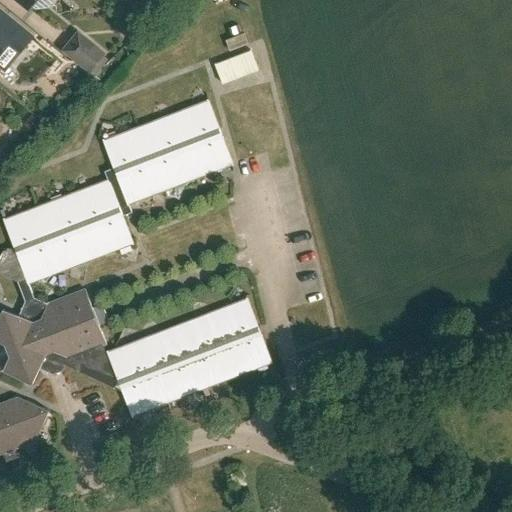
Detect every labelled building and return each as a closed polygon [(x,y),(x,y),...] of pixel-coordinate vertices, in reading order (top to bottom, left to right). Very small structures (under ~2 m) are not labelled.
[(17,0),(30,11),(38,0),(17,0)] [(33,37),(7,15),(0,9),(0,68),(4,72),(20,53),(33,37)] [(79,31),(62,52),(90,74),(106,53),(79,31)] [(245,34),(226,41),(230,51),(249,45),(245,34)] [(222,83),(258,69),(251,51),(215,65),(222,83)] [(52,275),(63,271),(134,244),(123,217),(132,213),(129,204),(233,164),(209,101),(103,141),(114,168),(105,172),(108,181),(4,221),(14,248),(3,252),(0,259),(0,274),(18,282),(25,302),(19,316),(4,309),(0,317),(0,342),(5,345),(10,357),(3,372),(33,385),(43,363),(50,367),(60,363),(123,392),(132,417),(272,363),(248,299),(110,352),(86,290),(48,304),(35,298),(29,284),(42,279),(46,283),(52,275)] [(32,115),(27,121),(28,129),(33,133),(42,123),(32,115)] [(50,411),(26,400),(0,410),(0,455),(21,447),(31,452),(50,411)]
